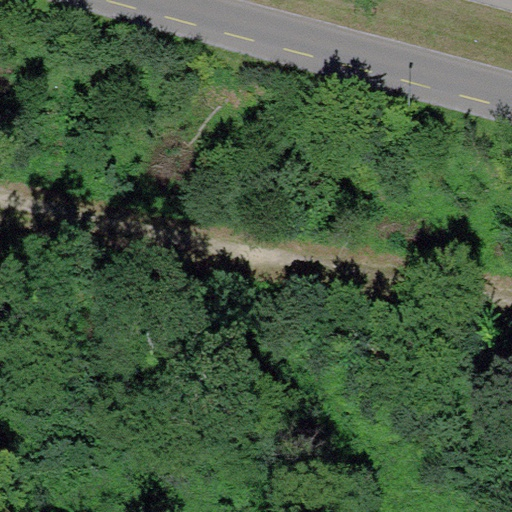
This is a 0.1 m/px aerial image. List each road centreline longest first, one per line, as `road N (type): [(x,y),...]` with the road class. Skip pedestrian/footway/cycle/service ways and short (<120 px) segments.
road 1 (track): [(0,200),(327,279),(511,305)]
road 2 (primary): [(161,0),(511,94)]
